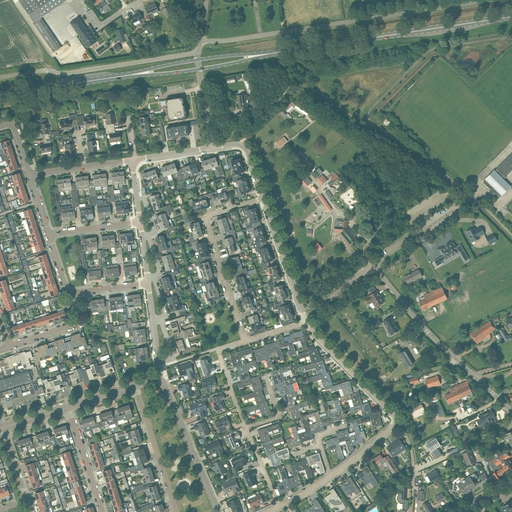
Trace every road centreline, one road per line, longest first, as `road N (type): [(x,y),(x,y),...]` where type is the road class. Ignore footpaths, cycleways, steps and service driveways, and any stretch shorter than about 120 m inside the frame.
road 1 (unclassified): [(511,411),(434,339),(377,269),(381,258),(469,199)]
road 2 (primary): [(511,16),(258,55)]
road 3 (residential): [(244,341),(206,217),(263,198)]
road 4 (unknown): [(107,21),(80,3),(69,5),(74,49),(54,54),(17,0)]
road 5 (tertiary): [(217,511),(158,381)]
road 6 (primary): [(136,73),(0,94)]
road 7 (residential): [(397,422),(305,321)]
road 8 (residential): [(175,511),(134,385)]
road 9 (residential): [(305,321),(263,198)]
